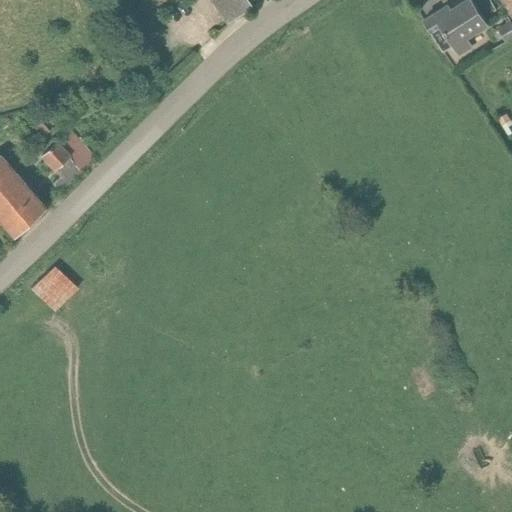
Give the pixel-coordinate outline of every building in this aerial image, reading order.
[(244,0),(207,0),(227,27),(252,10),(244,0)] [(448,6),(422,22),(442,54),(451,48),(458,59),(473,49),(468,40),(488,27),(471,0),(470,0),(452,12),(448,6)] [(511,0),(499,0),(511,20),(511,22),(511,0)] [(511,39),(511,22),(511,20),(497,28),(504,44),(511,39)] [(67,134),(40,160),(60,180),(53,187),(58,194),(66,187),(67,188),(81,175),(78,172),(92,161),(67,134)] [(0,226),(12,241),(45,210),(0,161),(0,226)] [(53,267),(30,291),(55,316),(78,291),(53,267)]
